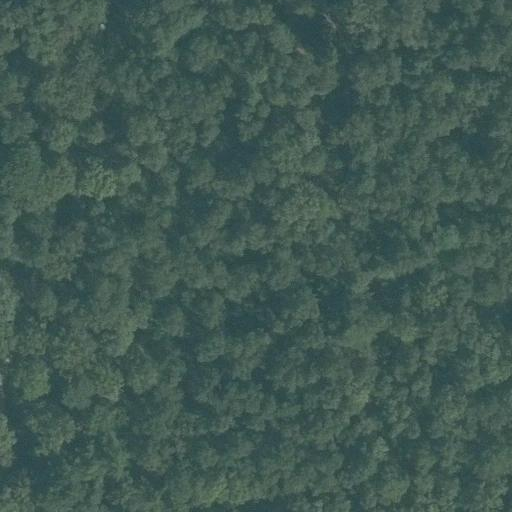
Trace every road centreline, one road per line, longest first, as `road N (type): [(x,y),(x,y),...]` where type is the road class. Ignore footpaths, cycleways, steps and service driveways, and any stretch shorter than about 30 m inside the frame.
road 1 (track): [(106,0),(9,372)]
road 2 (track): [(9,372),(12,511)]
